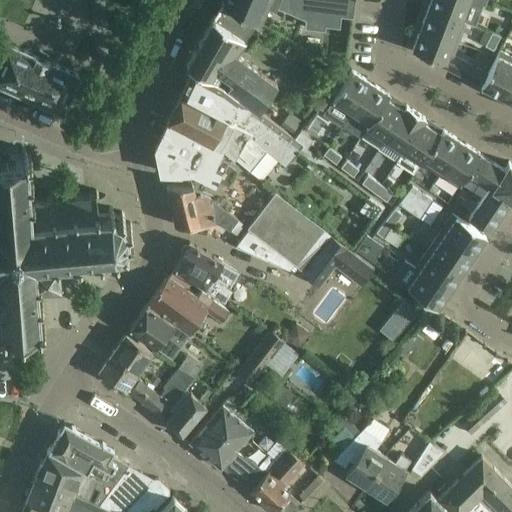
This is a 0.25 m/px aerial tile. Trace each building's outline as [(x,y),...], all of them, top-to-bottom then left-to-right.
[(354,0),(224,0),(224,2),(260,24),(262,15),(261,15),(266,4),(306,20),(305,30),(323,32),(323,28),(339,30),(341,15),(353,16),(354,0)] [(476,26),(484,6),(468,0),(431,0),(428,8),(466,22),(476,26)] [(458,42),(466,22),(428,8),(420,28),(458,42)] [(236,53),(245,39),(213,18),(186,66),(192,68),(221,86),(242,100),(257,111),(277,83),(236,53)] [(453,55),(458,42),(420,28),(412,49),(436,58),(435,61),(447,68),(477,84),(477,83),(477,82),(483,71),(453,55)] [(501,35),(492,32),(485,45),(493,49),(501,35)] [(0,52),(0,84),(11,89),(62,112),(79,75),(5,42),(0,52)] [(500,96),(511,74),(511,56),(500,50),(481,86),(500,96)] [(221,86),(192,68),(167,119),(168,120),(223,150),(232,157),(232,156),(261,180),(277,160),(286,166),(303,146),(294,139),(257,111),(242,100),(221,86)] [(342,125),(343,125),(368,86),(371,81),(352,69),(323,113),(342,125)] [(511,74),(500,96),(511,102),(511,74)] [(386,97),(387,98),(389,94),(371,81),(368,86),(343,125),(361,137),(362,135),(386,97)] [(379,147),(385,139),(404,109),(406,104),(389,94),(387,98),(386,97),(362,135),(379,147)] [(423,121),(426,117),(406,104),(404,109),(385,139),(403,150),(403,151),(422,121),(423,121)] [(292,133),(301,122),(290,113),(281,124),(292,133)] [(440,132),(442,128),(426,117),(423,121),(422,121),(403,151),(403,150),(396,161),(415,173),(421,163),(421,162),(440,132)] [(223,150),(168,120),(155,147),(159,168),(164,172),(182,173),(184,170),(215,185),(217,180),(229,185),(236,169),(229,163),(230,159),(221,152),(223,150)] [(439,174),(458,145),(461,140),(442,128),(440,132),(421,162),(421,163),(439,174)] [(312,140),(300,131),(294,139),(303,146),(306,148),(312,140)] [(466,175),(480,153),(480,152),(461,140),(458,145),(439,174),(458,186),(466,175)] [(329,147),(323,154),(335,163),(341,156),(329,147)] [(101,255),(112,254),(114,259),(117,258),(116,253),(121,248),(125,252),(128,249),(124,246),(127,239),(132,240),(133,236),(127,235),(127,228),(132,226),(131,222),(126,224),(122,218),(125,214),(122,211),(118,215),(111,212),(113,207),(109,206),(108,211),(98,212),(96,195),(98,192),(96,190),(94,193),(73,194),(73,191),(70,191),(70,195),(52,197),(52,193),(49,193),(49,197),(30,198),(28,181),(33,181),(33,176),(28,176),(27,158),(32,158),(31,153),(26,154),(26,149),(21,149),(22,154),(0,155),(0,331),(0,334),(4,334),(4,329),(35,326),(36,331),(40,331),(40,326),(45,325),(44,321),(39,321),(38,303),(43,302),(43,298),(37,298),(36,281),(56,279),(60,282),(62,280),(59,277),(57,259),(76,258),(76,263),(80,262),(80,257),(97,256),(97,261),(102,260),(101,255)] [(498,190),(510,170),(505,167),(504,168),(480,153),(466,175),(488,189),(488,190),(491,185),(498,190)] [(327,159),(321,168),(334,177),(340,168),(327,159)] [(346,160),(340,167),(352,176),(358,169),(346,160)] [(511,199),(511,163),(509,161),(505,167),(510,170),(498,190),(511,198),(511,199)] [(343,172),(338,181),(351,189),(356,179),(343,172)] [(373,192),(380,184),(367,175),(361,183),(373,192)] [(191,185),(168,184),(167,184),(176,225),(215,223),(217,221),(230,231),(238,220),(200,192),(194,193),(191,185)] [(392,193),(380,184),(373,192),(385,201),(392,193)] [(489,230),(511,199),(511,198),(498,190),(491,185),(488,190),(488,189),(469,217),(489,230)] [(416,202),(422,193),(412,186),(405,195),(416,202)] [(297,265),(316,249),(331,235),(332,234),(276,192),(234,246),(290,270),(295,264),(297,265)] [(426,209),(432,199),(422,193),(416,202),(426,209)] [(410,211),(416,202),(405,195),(398,203),(410,211)] [(419,218),(426,209),(416,202),(410,211),(419,218)] [(356,224),(373,234),(383,218),(366,208),(356,224)] [(402,214),(395,208),(385,220),(392,226),(402,214)] [(486,235),(470,225),(452,213),(440,231),(469,251),(473,254),(486,235)] [(383,238),(392,226),(385,220),(376,232),(383,238)] [(473,254),(469,251),(440,231),(428,249),(461,272),(473,254)] [(363,255),(374,239),(366,233),(355,249),(363,255)] [(317,285),(320,282),(333,262),(361,283),(373,267),(331,235),(316,249),(297,265),(296,267),(317,285)] [(222,262),(189,242),(174,267),(224,298),(230,288),(227,286),(236,271),(222,262)] [(461,272),(428,249),(416,267),(449,290),(461,272)] [(449,290),(416,267),(406,261),(394,278),(403,286),(437,308),(449,290)] [(197,296),(168,275),(146,305),(188,332),(204,310),(220,322),(228,311),(200,291),(197,296)] [(188,332),(146,305),(129,328),(155,347),(159,342),(173,353),(188,332)] [(296,320),(287,335),(300,344),(309,330),(296,320)] [(285,340),(272,330),(237,371),(250,382),(285,340)] [(467,330),(441,366),(454,375),(456,373),(484,393),(511,369),(511,363),(490,348),(488,351),(480,346),(483,341),(467,330)] [(111,353),(137,371),(152,351),(126,333),(111,353)] [(125,388),(129,390),(129,391),(161,417),(193,377),(177,368),(162,387),(165,389),(160,395),(134,376),(137,371),(111,353),(99,370),(125,389),(125,388)] [(215,393),(214,392),(208,388),(198,400),(190,392),(165,421),(181,434),(215,393)] [(471,433),(505,400),(497,391),(462,425),(471,433)] [(204,453),(238,416),(242,410),(233,403),(227,400),(224,404),(222,403),(189,441),(204,453)] [(221,467),(236,450),(253,429),(238,416),(204,453),(220,467),(221,467)] [(106,444),(102,442),(72,425),(64,420),(59,429),(47,450),(81,469),(86,472),(92,459),(106,467),(111,455),(114,448),(106,444)] [(365,486),(385,455),(376,449),(382,440),(363,429),(355,436),(333,459),(344,467),(352,454),(356,457),(346,473),(365,486)] [(421,474),(439,457),(445,451),(429,440),(425,447),(411,468),(421,474)] [(301,503),(282,486),(304,462),(288,447),(275,462),(250,490),(273,511),(274,511),(275,511),(291,511),(299,504),(301,503)] [(72,492),(81,469),(47,450),(34,478),(72,492)] [(243,483),(257,466),(245,455),(244,456),(236,450),(221,467),(229,473),(229,474),(243,483)] [(385,499),(405,468),(412,460),(401,453),(396,462),(385,455),(365,486),(385,499)] [(120,511),(153,478),(129,464),(111,455),(106,467),(92,459),(86,472),(96,475),(85,498),(111,511),(113,511),(120,511)] [(250,490),(275,462),(267,455),(257,466),(243,483),(250,490)] [(435,511),(511,511),(511,485),(482,455),(437,498),(443,505),(435,511)] [(157,477),(153,478),(120,511),(146,511),(152,507),(154,509),(170,492),(170,488),(157,477)] [(21,511),(110,511),(111,511),(85,498),(72,492),(34,478),(21,511)] [(299,508),(304,511),(315,511),(328,497),(316,487),(299,508)] [(435,511),(443,505),(437,498),(430,490),(407,511),(435,511)] [(190,511),(173,496),(157,511),(190,511)]
